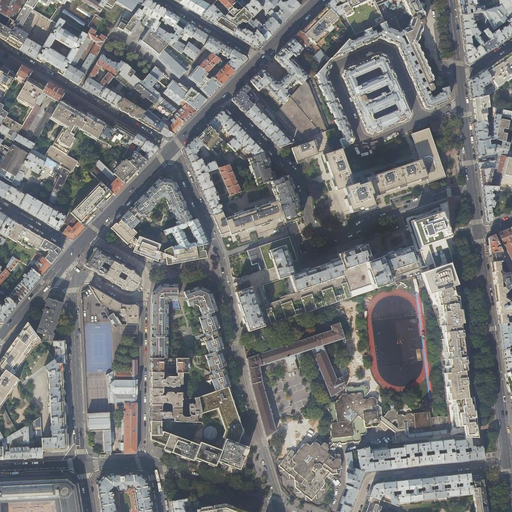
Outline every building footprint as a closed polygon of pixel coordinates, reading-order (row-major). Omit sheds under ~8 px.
[(0,0),(0,13),(4,16),(14,22),(24,5),(27,0),(0,0)] [(98,16),(100,12),(81,0),(27,0),(24,5),(30,8),(34,0),(36,0),(44,4),(46,2),(50,5),(50,6),(55,9),(49,19),(54,22),(56,23),(59,19),(64,22),(72,26),(74,28),(81,32),(86,35),(90,28),(95,31),(102,19),(98,16)] [(81,0),(100,12),(105,4),(107,0),(81,0)] [(141,5),(145,0),(107,0),(105,4),(111,8),(115,2),(126,8),(122,16),(123,17),(117,27),(122,30),(123,30),(130,35),(137,25),(138,26),(141,22),(139,21),(133,16),(138,9),(141,5)] [(150,17),(156,4),(151,1),(148,0),(145,0),(141,5),(144,7),(141,11),(138,9),(133,16),(139,21),(144,13),(150,17)] [(200,16),(210,7),(198,0),(181,0),(179,3),(184,6),(193,12),(200,16)] [(231,0),(218,0),(227,9),(225,11),(225,12),(227,10),(229,8),(234,3),(231,0)] [(253,18),(262,8),(254,0),(250,0),(249,2),(249,3),(248,5),(247,4),(246,5),(245,5),(244,2),(242,0),(238,4),(252,17),(253,18)] [(254,0),(262,8),(265,11),(280,26),(286,19),(292,14),(279,0),(254,0)] [(279,0),(292,14),(296,10),(305,0),(279,0)] [(337,17),(343,14),(335,0),(330,0),(330,1),(325,5),(327,7),(335,15),(337,17)] [(432,82),(432,80),(416,44),(419,34),(420,34),(422,35),(423,30),(422,29),(421,29),(422,26),(424,25),(425,24),(425,22),(424,21),(423,21),(422,20),(421,20),(422,19),(424,19),(420,9),(422,8),(420,4),(418,5),(415,0),(335,0),(343,14),(347,21),(349,26),(354,33),(355,35),(364,31),(370,28),(379,24),(384,22),(395,17),(401,31),(403,35),(407,44),(410,52),(412,56),(413,58),(414,60),(416,65),(417,67),(418,69),(420,74),(421,75),(422,78),(424,82),(426,87),(428,91),(429,92),(433,90),(431,84),(430,84),(429,85),(428,84),(428,83),(432,82)] [(511,0),(499,0),(501,5),(504,11),(504,12),(503,10),(501,11),(502,13),(501,14),(497,8),(484,12),(483,6),(475,7),(474,0),(457,0),(458,4),(459,11),(460,16),(484,12),(493,30),(507,21),(511,18),(511,0)] [(247,23),(250,20),(252,17),(238,4),(236,2),(229,8),(231,11),(230,11),(229,12),(227,10),(225,12),(227,15),(225,16),(223,15),(222,15),(213,24),(215,25),(224,30),(232,35),(237,27),(243,30),(244,30),(249,24),(247,23)] [(163,18),(168,11),(161,7),(156,4),(150,17),(148,20),(145,25),(148,28),(154,33),(158,27),(159,24),(158,22),(160,17),(161,17),(163,18)] [(30,8),(24,5),(14,22),(12,26),(14,27),(8,36),(5,41),(9,43),(15,47),(19,50),(26,38),(40,14),(30,8)] [(217,8),(215,9),(212,5),(210,7),(200,16),(209,21),(213,24),(222,15),(217,11),(218,10),(217,8)] [(330,59),(331,59),(348,40),(354,33),(349,26),(346,28),(342,23),(337,17),(335,15),(327,7),(325,10),(312,22),(302,33),(311,42),(312,41),(314,44),(319,48),(320,50),(326,56),(329,59),(330,59)] [(173,47),(182,30),(176,25),(179,18),(175,15),(168,11),(163,18),(162,20),(173,27),(171,31),(175,33),(174,35),(172,35),(171,34),(169,35),(158,27),(154,33),(169,44),(173,47)] [(263,14),(268,19),(266,21),(264,19),(262,21),(262,23),(263,24),(262,26),(263,28),(270,35),(275,31),(280,26),(265,11),(264,12),(263,14)] [(474,25),(474,24),(473,17),(480,16),(484,30),(486,29),(489,27),(492,31),(493,30),(484,12),(460,16),(462,30),(464,45),(471,44),(470,41),(471,40),(474,38),(479,34),(480,33),(477,28),(475,28),(474,25)] [(2,20),(4,16),(0,13),(0,38),(5,41),(8,36),(2,32),(4,28),(5,28),(6,28),(7,26),(7,24),(6,22),(2,20)] [(182,30),(187,23),(183,20),(179,18),(176,25),(182,30)] [(508,24),(498,31),(497,30),(490,35),(497,45),(511,34),(511,18),(507,21),(508,24)] [(59,69),(57,72),(62,75),(86,35),(81,32),(77,38),(61,28),(64,22),(59,19),(56,23),(55,25),(42,48),(35,59),(41,62),(42,59),(47,61),(56,67),(59,69)] [(259,28),(261,26),(255,20),(253,22),(250,20),(247,23),(249,24),(250,26),(253,28),(255,27),(257,29),(256,29),(256,30),(255,31),(265,41),(268,38),(270,35),(263,28),(260,30),(259,28)] [(398,32),(387,27),(384,22),(379,24),(382,30),(376,33),(379,38),(380,38),(388,42),(397,45),(403,42),(402,39),(401,39),(400,37),(400,36),(403,35),(401,31),(398,32)] [(183,52),(186,47),(178,42),(181,37),(182,37),(181,39),(185,41),(186,41),(189,37),(191,38),(197,28),(191,25),(187,23),(182,30),(173,47),(182,54),(183,52)] [(249,24),(244,30),(243,30),(237,27),(232,35),(255,48),(258,48),(261,44),(265,41),(255,31),(254,30),(253,31),(254,33),(252,35),(251,35),(251,33),(245,30),(246,29),(247,29),(250,26),(249,24)] [(100,35),(99,37),(94,34),(95,31),(90,28),(86,35),(62,75),(70,80),(78,85),(105,38),(100,35)] [(166,48),(169,44),(154,33),(148,28),(145,31),(147,32),(146,32),(145,34),(142,37),(143,38),(139,43),(145,47),(179,77),(187,69),(188,67),(184,65),(182,63),(183,61),(179,60),(177,58),(177,56),(174,55),(172,53),(172,51),(169,50),(166,48)] [(210,37),(204,33),(197,28),(191,38),(191,39),(192,40),(194,37),(196,39),(195,40),(198,42),(199,40),(201,42),(199,43),(202,46),(208,36),(210,37)] [(364,31),(365,33),(363,34),(363,36),(358,38),(362,46),(371,42),(379,38),(376,33),(374,30),(371,32),(370,28),(364,31)] [(489,39),(483,44),(478,37),(480,36),(479,34),(474,38),(476,40),(479,45),(485,54),(497,45),(490,35),(489,33),(486,29),(484,30),(483,31),(489,39)] [(311,42),(302,33),(300,31),(296,34),(292,39),(299,46),(302,43),(305,46),(304,48),(309,53),(311,53),(311,54),(313,52),(309,49),(311,47),(308,45),(311,42)] [(220,42),(210,37),(210,38),(204,47),(211,53),(216,57),(220,50),(223,52),(222,55),(225,57),(225,58),(227,59),(227,58),(229,59),(229,60),(230,61),(226,65),(234,72),(241,65),(245,61),(244,57),(220,42)] [(35,59),(42,48),(26,38),(19,50),(27,54),(35,59)] [(350,41),(348,40),(331,59),(332,60),(333,59),(334,58),(352,50),(362,46),(358,38),(350,41)] [(304,80),(308,76),(291,60),(290,60),(289,58),(292,55),(294,57),(297,55),(298,55),(298,54),(302,50),(299,46),(292,39),(287,44),(276,55),(274,58),(280,64),(280,65),(282,67),(283,68),(287,71),(287,73),(287,74),(279,83),(277,82),(276,82),(272,79),(272,78),(270,76),(269,76),(262,69),(254,77),(250,82),(258,91),(264,85),(266,87),(266,88),(283,105),(290,97),(286,93),(286,91),(289,88),(290,88),(291,88),(290,87),(291,85),(292,86),(293,85),(292,85),(295,82),(297,81),(301,85),(304,80)] [(199,54),(200,51),(189,42),(186,47),(183,52),(194,60),(199,54)] [(410,52),(407,44),(405,45),(403,42),(397,45),(400,52),(404,62),(413,58),(412,56),(410,57),(408,53),(410,52)] [(485,54),(479,45),(477,47),(476,46),(475,47),(474,49),(471,44),(464,45),(465,56),(466,63),(469,64),(485,54)] [(326,56),(320,50),(312,58),(318,64),(326,56)] [(82,87),(90,92),(98,97),(106,87),(113,77),(124,63),(104,51),(82,87)] [(511,52),(485,70),(496,87),(511,76),(511,52)] [(205,73),(206,73),(221,85),(228,78),(234,72),(226,65),(222,62),(218,59),(216,57),(211,53),(198,67),(205,73)] [(201,56),(199,54),(194,60),(192,62),(195,64),(201,56)] [(385,57),(380,55),(373,57),(362,62),(366,72),(378,67),(379,68),(381,70),(390,66),(385,57)] [(414,60),(413,58),(404,62),(408,70),(412,79),(421,75),(420,74),(418,75),(416,71),(418,69),(417,67),(416,65),(414,66),(412,61),(414,60)] [(330,59),(329,59),(315,75),(318,77),(319,79),(318,80),(319,82),(326,78),(326,76),(329,68),(332,60),(331,59),(330,59)] [(366,72),(362,62),(351,67),(344,70),(342,76),(346,85),(355,81),(354,79),(355,77),(366,72)] [(125,64),(124,63),(113,77),(131,91),(137,84),(140,81),(138,80),(139,78),(134,74),(135,72),(125,64)] [(10,68),(4,64),(0,71),(0,83),(8,88),(11,84),(12,82),(14,79),(17,72),(10,68)] [(27,69),(21,66),(17,72),(14,79),(15,80),(16,78),(17,78),(18,76),(24,79),(24,80),(23,82),(24,83),(22,85),(24,86),(28,78),(32,72),(27,69)] [(382,76),(380,75),(369,80),(374,90),(387,85),(388,88),(397,84),(393,75),(390,66),(381,70),(383,75),(382,76)] [(206,73),(205,73),(198,67),(189,78),(199,85),(199,86),(198,87),(209,97),(211,96),(217,90),(221,85),(206,73)] [(159,82),(164,76),(155,69),(150,75),(157,81),(159,82)] [(488,95),(497,88),(496,87),(485,70),(484,70),(477,75),(470,79),(468,83),(469,88),(470,99),(473,99),(487,95),(488,95)] [(160,97),(159,93),(151,87),(157,81),(150,75),(147,74),(146,75),(148,77),(142,83),(140,81),(137,84),(157,99),(156,101),(173,114),(177,111),(176,110),(176,109),(160,97)] [(422,78),(421,75),(412,79),(412,80),(416,88),(419,97),(429,92),(428,91),(426,92),(425,92),(424,88),(426,87),(424,82),(422,83),(421,83),(420,79),(422,78)] [(13,104),(23,111),(16,123),(6,117),(4,119),(1,124),(9,129),(18,134),(45,88),(37,83),(28,78),(24,86),(13,104)] [(326,98),(334,95),(329,83),(326,78),(319,82),(320,85),(318,86),(320,89),(321,89),(322,93),(322,94),(323,96),(325,96),(326,98)] [(307,83),(304,80),(301,85),(297,88),(293,93),(290,97),(283,105),(280,108),(283,112),(295,127),(304,137),(305,138),(307,138),(327,131),(330,130),(310,81),(307,83)] [(374,90),(369,80),(359,85),(359,86),(358,87),(357,87),(355,81),(346,85),(350,95),(353,102),(354,103),(363,99),(362,96),(374,90)] [(58,87),(48,82),(45,88),(18,134),(17,135),(23,138),(41,107),(39,106),(44,98),(45,98),(47,95),(59,102),(60,101),(65,92),(58,87)] [(205,102),(206,101),(191,89),(188,93),(181,88),(180,89),(172,83),(167,88),(196,111),(199,108),(205,102)] [(130,116),(137,120),(156,101),(157,99),(137,84),(131,91),(126,95),(124,97),(124,98),(115,107),(120,110),(130,116)] [(388,88),(390,92),(384,95),(383,94),(381,94),(382,96),(377,98),(382,108),(392,104),(393,102),(394,102),(396,106),(405,102),(401,93),(397,84),(388,88)] [(252,91),(247,85),(238,93),(232,99),(233,102),(239,108),(245,114),(254,105),(259,99),(252,91)] [(118,93),(117,94),(106,87),(98,97),(107,102),(115,107),(124,98),(120,95),(120,94),(119,93),(118,93)] [(449,92),(448,87),(441,89),(441,93),(431,97),(429,92),(419,97),(421,101),(424,107),(430,109),(447,102),(450,96),(449,92)] [(180,104),(184,106),(175,115),(175,116),(185,123),(190,117),(196,111),(167,88),(163,93),(179,105),(180,104)] [(341,112),(334,95),(326,98),(328,102),(326,103),(327,107),(328,107),(329,108),(330,110),(329,111),(331,114),(332,113),(333,115),(341,112)] [(489,107),(487,95),(473,99),(474,104),(475,115),(476,123),(486,122),(485,116),(486,115),(486,108),(489,107)] [(382,108),(377,98),(370,102),(369,101),(369,100),(368,101),(368,102),(365,104),(363,99),(354,103),(358,112),(362,121),(370,117),(369,113),(370,112),(372,113),(382,108)] [(87,113),(85,117),(78,112),(66,105),(60,101),(59,102),(57,106),(50,117),(64,125),(52,146),(51,145),(51,146),(44,156),(69,171),(72,173),(78,162),(65,154),(75,139),(73,138),(74,136),(72,135),(77,127),(97,139),(99,134),(103,127),(105,124),(101,122),(89,114),(87,113)] [(168,119),(169,118),(170,117),(170,116),(173,114),(156,101),(137,120),(149,127),(159,133),(166,121),(168,119)] [(397,110),(397,111),(385,116),(390,126),(408,119),(410,113),(408,108),(405,102),(396,106),(398,109),(397,110)] [(53,108),(50,106),(29,141),(35,144),(50,117),(57,106),(55,105),(53,108)] [(254,105),(245,114),(251,120),(257,126),(262,121),(263,122),(267,118),(261,112),(262,111),(258,108),(258,109),(254,105)] [(488,129),(487,122),(486,122),(476,123),(473,123),(475,137),(476,141),(489,140),(496,139),(499,118),(500,116),(500,110),(501,110),(495,109),(493,124),(491,135),(487,136),(486,129),(488,129)] [(511,112),(501,110),(500,110),(500,116),(511,118),(511,112)] [(207,125),(209,127),(221,138),(222,137),(218,133),(219,132),(219,131),(218,129),(221,126),(224,129),(223,129),(223,130),(224,131),(226,133),(235,124),(229,117),(223,111),(220,111),(212,120),(207,125)] [(341,133),(349,129),(344,118),(341,112),(333,115),(335,120),(334,121),(335,124),(336,124),(338,128),(337,128),(338,131),(340,130),(341,133)] [(171,120),(173,123),(172,124),(171,125),(167,130),(174,134),(180,127),(185,123),(175,116),(173,119),(171,120)] [(390,126),(385,116),(374,121),(373,121),(370,117),(362,121),(367,132),(373,134),(390,126)] [(262,121),(257,126),(263,132),(269,137),(274,132),(276,134),(279,130),(277,127),(277,126),(275,124),(274,125),(267,118),(263,122),(262,121)] [(500,118),(499,118),(496,139),(501,141),(502,141),(500,148),(496,147),(495,148),(507,151),(510,140),(508,140),(507,142),(505,142),(506,134),(503,133),(502,132),(502,131),(502,129),(503,128),(507,129),(508,121),(500,119),(500,118)] [(171,125),(167,121),(159,133),(163,135),(166,137),(172,136),(173,135),(174,134),(167,130),(171,125)] [(116,123),(113,129),(105,124),(103,127),(99,134),(97,139),(96,141),(106,147),(106,146),(109,149),(112,146),(113,147),(119,142),(123,144),(122,146),(128,149),(128,148),(131,144),(131,143),(132,142),(136,134),(120,124),(119,125),(118,124),(116,123)] [(0,130),(6,134),(9,129),(1,124),(1,125),(0,126),(0,130)] [(241,129),(235,124),(226,133),(228,135),(229,135),(230,135),(231,134),(232,136),(233,136),(234,137),(233,139),(232,139),(231,139),(228,143),(222,137),(221,138),(230,148),(240,138),(241,139),(246,134),(241,129)] [(230,148),(221,138),(209,127),(203,133),(197,139),(203,146),(209,155),(210,155),(215,163),(217,169),(228,165),(243,160),(239,156),(234,152),(230,148)] [(367,182),(357,186),(356,183),(353,185),(353,184),(341,149),(333,151),(327,131),(307,138),(309,142),(291,148),(296,162),(323,153),(343,212),(349,210),(349,211),(359,207),(360,207),(361,210),(373,206),(373,205),(374,204),(375,204),(377,209),(383,207),(391,204),(389,200),(390,199),(421,189),(420,186),(421,185),(444,177),(428,128),(411,134),(419,160),(367,178),(366,178),(367,182)] [(17,135),(18,134),(9,129),(6,134),(5,136),(14,141),(14,140),(17,135)] [(350,132),(349,129),(341,133),(342,136),(342,139),(341,139),(340,137),(338,137),(343,149),(348,146),(347,145),(351,143),(353,138),(350,132)] [(274,132),(269,137),(273,142),(279,148),(295,142),(292,138),(290,135),(288,137),(293,142),(292,142),(291,142),(290,143),(283,133),(279,130),(276,134),(274,132)] [(511,131),(510,140),(507,151),(498,185),(506,187),(511,187),(511,131)] [(140,150),(147,140),(138,135),(136,134),(132,142),(138,146),(135,151),(138,153),(140,150)] [(249,137),(246,134),(241,139),(240,138),(230,148),(234,152),(240,146),(239,145),(241,143),(242,145),(242,146),(244,148),(248,144),(250,147),(255,143),(249,137)] [(31,150),(35,144),(29,141),(23,138),(17,135),(14,140),(31,150)] [(203,146),(197,139),(195,137),(189,143),(185,148),(184,149),(184,151),(189,164),(198,160),(196,154),(196,153),(200,149),(201,150),(202,153),(200,153),(202,158),(207,156),(209,155),(203,146)] [(158,150),(157,147),(152,143),(147,140),(140,150),(146,154),(145,155),(140,150),(138,153),(147,162),(153,156),(158,150)] [(489,143),(489,140),(476,141),(476,143),(479,166),(479,170),(491,169),(492,169),(495,161),(493,150),(493,148),(494,148),(494,147),(494,144),(493,143),(489,143)] [(259,147),(255,143),(250,147),(248,144),(244,148),(243,149),(246,152),(247,152),(249,153),(249,152),(252,154),(252,157),(264,153),(259,147)] [(0,164),(10,148),(4,144),(2,146),(0,145),(0,155),(1,156),(0,158),(0,164)] [(0,175),(2,177),(2,183),(0,181),(0,196),(3,198),(25,161),(26,159),(29,155),(12,145),(10,148),(0,164),(0,175)] [(498,185),(507,151),(495,148),(494,148),(493,148),(493,150),(495,161),(492,169),(491,169),(479,170),(480,177),(481,186),(497,187),(498,185)] [(35,217),(46,224),(53,209),(57,201),(69,171),(44,156),(32,149),(31,150),(29,155),(26,159),(28,160),(27,162),(25,161),(3,198),(11,203),(18,207),(26,212),(31,215),(35,217)] [(143,166),(147,162),(138,153),(135,151),(134,151),(131,157),(127,155),(127,154),(127,153),(127,152),(126,152),(125,152),(123,156),(126,159),(138,171),(143,166)] [(265,153),(264,153),(252,157),(247,159),(257,186),(270,182),(274,180),(265,153)] [(210,155),(209,155),(207,156),(208,158),(209,157),(212,162),(207,164),(206,165),(206,166),(205,167),(203,162),(202,159),(198,160),(189,164),(195,177),(201,174),(200,172),(203,171),(204,174),(217,169),(215,163),(210,155)] [(131,178),(138,171),(126,159),(124,162),(121,166),(115,160),(113,162),(114,163),(111,166),(110,165),(107,168),(125,185),(131,178)] [(113,180),(114,181),(111,185),(109,183),(107,184),(91,168),(89,170),(95,177),(113,194),(115,196),(120,191),(125,185),(107,168),(99,160),(95,164),(112,181),(113,180)] [(228,165),(217,169),(204,174),(201,174),(195,177),(206,203),(213,200),(216,200),(216,201),(217,200),(221,199),(240,192),(234,178),(232,178),(232,176),(233,176),(228,165)] [(281,178),(274,180),(270,182),(277,201),(294,195),(287,176),(284,177),(281,178)] [(107,200),(113,194),(95,177),(64,208),(67,211),(69,213),(84,226),(89,221),(94,215),(93,214),(95,212),(107,200)] [(186,209),(186,208),(175,183),(174,179),(171,180),(163,179),(161,177),(157,181),(146,192),(143,196),(135,204),(134,205),(135,206),(132,208),(131,207),(130,209),(125,214),(120,219),(121,220),(118,223),(119,224),(118,225),(117,224),(116,223),(115,224),(112,226),(110,228),(127,244),(128,243),(135,246),(132,252),(157,262),(158,259),(165,258),(166,265),(206,258),(205,251),(204,251),(204,250),(203,250),(202,250),(201,249),(203,249),(202,245),(178,249),(173,250),(171,246),(164,251),(164,255),(158,252),(160,245),(139,236),(137,241),(133,237),(136,233),(132,229),(144,217),(144,218),(146,217),(145,216),(161,199),(165,200),(166,201),(170,211),(172,216),(171,217),(172,219),(175,217),(177,222),(175,223),(177,226),(191,221),(187,212),(186,210),(186,209)] [(496,191),(497,187),(481,186),(483,196),(485,211),(486,221),(489,223),(490,222),(491,219),(491,213),(494,202),(494,201),(492,201),(492,198),(493,197),(493,196),(493,194),(491,193),(491,192),(492,191),(496,191)] [(294,195),(277,201),(282,218),(284,221),(297,217),(301,216),(294,195)] [(219,205),(217,200),(216,201),(216,200),(213,200),(206,203),(212,216),(222,212),(221,209),(222,208),(222,206),(221,206),(221,205),(220,205),(219,205)] [(62,224),(66,217),(56,211),(58,208),(56,207),(57,205),(60,207),(59,208),(60,209),(65,213),(67,211),(64,208),(57,201),(53,209),(46,224),(49,225),(52,227),(58,231),(61,225),(62,224)] [(225,218),(222,212),(212,216),(220,235),(229,232),(230,236),(234,234),(235,236),(237,242),(239,241),(237,233),(282,218),(277,201),(225,218)] [(452,233),(442,204),(403,217),(405,224),(422,273),(428,271),(420,248),(428,246),(435,268),(453,262),(446,240),(452,238),(452,233)] [(79,232),(84,227),(84,226),(69,213),(66,217),(62,224),(63,224),(64,225),(64,223),(68,226),(62,233),(66,235),(70,238),(74,238),(79,232)] [(11,219),(7,217),(0,229),(0,243),(3,244),(5,239),(0,236),(0,233),(7,238),(7,237),(16,222),(11,219)] [(282,218),(284,225),(285,225),(286,225),(299,220),(297,217),(284,221),(282,218)] [(173,250),(178,249),(202,245),(207,244),(197,219),(191,221),(177,226),(163,231),(165,235),(171,232),(172,233),(174,232),(175,233),(172,234),(178,244),(175,245),(171,246),(173,250)] [(38,250),(44,239),(34,233),(23,227),(16,222),(7,237),(16,242),(14,246),(15,247),(10,255),(12,256),(12,257),(19,261),(28,266),(35,253),(36,252),(38,250)] [(333,304),(422,273),(405,224),(299,259),(292,236),(259,247),(248,250),(252,264),(258,261),(261,270),(241,278),(243,282),(246,290),(235,293),(247,332),(263,326),(264,327),(333,304)] [(494,235),(496,239),(500,237),(503,245),(504,245),(511,264),(511,227),(507,229),(496,234),(494,235)] [(501,251),(496,239),(494,235),(489,236),(488,237),(487,238),(488,246),(489,253),(501,251)] [(46,250),(48,251),(46,254),(45,253),(44,254),(45,255),(43,258),(51,264),(56,259),(61,252),(60,249),(55,246),(44,239),(38,250),(39,251),(39,250),(41,251),(43,250),(44,251),(46,250)] [(104,277),(114,260),(104,254),(95,249),(92,254),(90,252),(88,256),(85,259),(88,261),(85,266),(93,270),(104,277)] [(501,251),(489,253),(490,258),(491,262),(500,260),(505,260),(501,251)] [(51,264),(43,258),(40,256),(35,253),(28,266),(28,267),(41,277),(46,270),(51,264)] [(19,261),(12,257),(5,269),(9,273),(18,263),(19,261)] [(125,266),(114,260),(104,277),(109,280),(121,287),(126,289),(127,290),(129,290),(132,290),(135,288),(136,287),(138,284),(139,282),(139,281),(139,279),(138,277),(136,274),(135,273),(133,271),(125,266)] [(501,271),(500,271),(499,262),(500,262),(500,260),(491,262),(493,283),(496,308),(498,324),(507,323),(506,316),(511,313),(511,297),(507,300),(505,294),(511,285),(511,276),(509,271),(508,272),(503,273),(502,272),(501,272),(501,271)] [(457,285),(450,265),(428,271),(422,273),(429,294),(436,292),(452,286),(457,285)] [(34,284),(41,277),(28,267),(27,268),(28,269),(29,269),(30,270),(20,283),(29,291),(34,284)] [(9,273),(5,269),(2,273),(0,274),(0,284),(10,273),(9,273)] [(29,291),(20,283),(8,297),(17,305),(23,298),(29,291)] [(177,300),(178,284),(161,284),(152,293),(152,307),(152,323),(152,330),(153,330),(153,337),(152,337),(152,348),(151,359),(167,359),(167,337),(167,336),(168,336),(168,334),(167,334),(167,303),(170,300),(177,300)] [(138,307),(135,304),(131,305),(129,305),(127,305),(125,305),(123,304),(122,304),(119,303),(112,299),(103,294),(89,285),(90,287),(113,323),(115,326),(120,324),(113,313),(111,314),(107,308),(109,305),(116,309),(121,310),(120,314),(121,315),(123,316),(124,314),(126,314),(126,325),(137,325),(138,320),(138,307)] [(220,349),(223,348),(218,332),(217,332),(215,325),(217,324),(213,312),(217,310),(211,291),(199,286),(183,291),(185,298),(184,300),(186,301),(188,306),(194,304),(198,306),(202,316),(198,317),(204,333),(202,334),(208,353),(205,354),(210,370),(210,371),(208,371),(209,373),(210,373),(210,374),(209,375),(215,391),(228,387),(230,386),(225,370),(224,370),(222,363),(224,362),(220,349)] [(475,437),(477,437),(476,430),(474,410),(472,397),(466,398),(464,385),(466,384),(465,378),(464,377),(464,371),(466,371),(465,364),(467,364),(466,357),(464,357),(464,355),(467,354),(465,340),(462,340),(462,339),(464,338),(463,330),(461,330),(460,323),(463,323),(462,315),(461,310),(459,309),(458,296),(456,296),(452,286),(436,292),(440,305),(439,305),(437,305),(437,306),(440,325),(441,325),(442,325),(443,338),(442,339),(441,339),(446,373),(443,373),(447,400),(452,400),(456,427),(463,426),(465,437),(470,437),(475,437)] [(0,304),(0,320),(0,321),(4,320),(11,312),(17,305),(8,297),(0,290),(0,293),(2,295),(1,297),(4,299),(4,301),(5,302),(2,306),(0,304)] [(49,299),(48,298),(44,310),(42,314),(38,328),(36,327),(35,327),(32,329),(41,342),(53,341),(56,341),(56,335),(55,334),(54,333),(53,333),(52,332),(61,307),(62,307),(63,303),(62,303),(61,303),(61,301),(62,299),(62,298),(54,295),(50,294),(49,299)] [(341,377),(335,379),(322,345),(343,338),(337,318),(334,319),(335,324),(330,326),(331,330),(263,353),(262,353),(259,348),(245,352),(251,384),(265,436),(266,437),(276,431),(261,381),(259,368),(261,367),(261,366),(261,365),(284,358),(290,373),(289,374),(290,378),(288,378),(293,393),(300,391),(294,372),(298,370),(294,361),(296,358),(294,354),(314,348),(317,354),(314,355),(330,397),(346,387),(341,377)] [(511,322),(507,323),(498,324),(500,338),(502,350),(508,349),(511,348),(511,347),(511,322)] [(9,436),(17,431),(2,405),(0,405),(0,404),(0,403),(17,379),(23,383),(54,360),(52,357),(41,342),(32,329),(27,323),(19,334),(5,353),(0,360),(0,369),(3,372),(0,376),(0,432),(4,439),(9,436)] [(65,356),(64,341),(56,341),(53,341),(53,347),(52,347),(53,353),(55,353),(55,355),(54,355),(54,357),(52,357),(54,360),(56,364),(62,363),(66,363),(65,356)] [(108,378),(108,383),(112,379),(137,379),(137,375),(137,359),(137,349),(137,342),(134,342),(134,355),(129,355),(129,370),(114,370),(106,375),(108,378)] [(511,347),(511,348),(511,349),(511,351),(508,352),(508,349),(502,350),(502,355),(504,372),(511,369),(511,347)] [(188,373),(188,358),(167,359),(151,359),(151,361),(151,365),(151,372),(163,372),(163,371),(165,371),(176,371),(176,372),(182,373),(188,373)] [(56,364),(54,360),(23,383),(21,384),(23,387),(42,374),(48,372),(51,437),(41,438),(42,451),(53,451),(64,450),(67,447),(66,429),(65,428),(62,363),(56,364)] [(173,373),(173,376),(168,376),(166,378),(166,380),(163,380),(162,379),(163,378),(163,372),(151,372),(151,379),(151,384),(151,388),(163,388),(163,386),(167,386),(167,387),(169,387),(172,388),(174,387),(176,386),(179,386),(179,384),(182,384),(182,373),(176,372),(173,373)] [(112,379),(108,383),(109,403),(124,403),(136,403),(136,397),(137,389),(137,379),(112,379)] [(323,443),(322,444),(316,439),(314,443),(313,443),(309,440),(306,443),(303,444),(300,447),(300,451),(297,454),(296,449),(287,450),(287,455),(283,460),(278,461),(279,471),(284,470),(289,474),(290,479),(294,478),(296,492),(301,492),(306,496),(306,500),(307,501),(316,500),(316,495),(320,490),(325,489),(323,475),(326,470),(331,474),(332,474),(337,474),(336,469),(341,468),(339,455),(338,454),(330,455),(326,452),(333,443),(339,443),(341,444),(345,443),(347,442),(353,441),(354,442),(359,442),(361,439),(360,435),(365,435),(367,432),(366,428),(370,427),(371,426),(373,427),(377,426),(378,425),(385,431),(394,420),(397,420),(397,423),(399,423),(400,423),(401,428),(398,429),(395,433),(395,435),(398,435),(399,435),(399,442),(450,437),(448,416),(445,417),(444,416),(431,417),(430,412),(429,411),(413,413),(413,414),(412,413),(407,413),(406,415),(404,415),(402,414),(398,414),(397,410),(396,409),(389,410),(383,417),(382,416),(378,417),(378,413),(376,411),(376,406),(376,405),(377,404),(376,399),(374,397),(369,398),(366,395),(369,391),(368,387),(365,385),(361,385),(360,387),(356,387),(353,387),(352,386),(348,387),(345,389),(346,394),(342,394),(338,398),(339,400),(337,400),(335,402),(334,402),(329,402),(327,405),(328,410),(329,411),(329,412),(330,416),(329,418),(329,422),(329,423),(331,424),(332,429),(330,431),(331,436),(332,437),(326,444),(324,443),(323,443)] [(238,443),(242,430),(228,387),(215,391),(198,397),(202,413),(217,408),(225,430),(222,437),(225,438),(225,439),(221,450),(200,442),(199,445),(161,431),(161,421),(159,421),(150,421),(150,427),(150,435),(150,439),(165,445),(163,449),(164,449),(170,452),(184,457),(193,460),(194,458),(194,457),(215,465),(217,461),(239,469),(247,447),(238,443)] [(177,393),(177,394),(174,394),(172,392),(167,392),(165,394),(165,395),(162,396),(162,393),(163,393),(163,388),(151,388),(151,396),(150,403),(150,404),(162,404),(163,402),(170,404),(172,406),(172,410),(181,409),(182,393),(177,393)] [(181,415),(181,409),(172,410),(172,412),(162,412),(162,409),(163,409),(164,409),(164,406),(162,405),(162,404),(150,404),(150,412),(150,421),(159,421),(159,418),(161,418),(163,419),(163,421),(170,421),(170,418),(171,418),(173,418),(174,421),(197,422),(196,417),(198,414),(202,413),(198,397),(193,398),(194,402),(193,404),(191,403),(189,404),(189,405),(189,414),(190,416),(189,417),(183,417),(181,415)] [(279,399),(283,411),(296,406),(295,404),(296,404),(295,401),(288,403),(286,397),(279,399)] [(137,403),(136,403),(124,403),(124,411),(123,411),(123,413),(124,413),(124,451),(122,451),(122,454),(136,453),(136,430),(137,405),(137,403)] [(110,438),(109,412),(108,413),(87,414),(88,431),(104,430),(104,433),(103,434),(103,435),(104,452),(111,452),(110,438)] [(41,438),(40,418),(35,421),(36,441),(39,441),(39,444),(38,448),(31,448),(31,446),(34,446),(34,438),(31,438),(31,436),(32,436),(31,423),(28,425),(30,458),(36,458),(42,457),(42,451),(41,438)] [(23,432),(23,442),(19,442),(18,443),(18,448),(10,448),(10,459),(20,459),(30,458),(28,425),(17,431),(9,436),(9,442),(10,446),(11,446),(12,445),(12,443),(14,443),(14,439),(22,435),(21,433),(23,432)] [(10,459),(10,448),(7,449),(6,448),(6,442),(9,442),(9,436),(4,439),(2,440),(3,459),(7,459),(10,459)] [(478,446),(472,446),(470,437),(465,437),(466,440),(468,460),(483,458),(482,448),(481,446),(479,447),(478,446)] [(451,449),(454,448),(453,441),(453,440),(440,441),(441,450),(444,449),(445,449),(445,450),(446,453),(442,454),(443,463),(455,462),(455,454),(454,452),(450,453),(450,450),(451,449)] [(468,460),(466,440),(453,441),(454,448),(454,450),(458,449),(458,453),(455,454),(455,462),(468,460)] [(441,450),(440,441),(428,442),(429,452),(433,451),(433,455),(430,455),(430,464),(442,463),(443,463),(442,454),(438,454),(437,453),(437,452),(438,451),(439,450),(441,450)] [(429,452),(428,442),(416,444),(417,453),(417,457),(418,465),(430,464),(430,455),(425,456),(425,455),(425,454),(426,453),(426,452),(429,452)] [(417,453),(416,444),(403,445),(403,447),(404,454),(408,454),(408,456),(408,458),(405,458),(405,459),(406,467),(417,466),(418,465),(417,457),(413,457),(412,455),(413,455),(414,454),(414,453),(417,453)] [(368,453),(368,447),(357,450),(359,470),(364,472),(373,471),(371,453),(368,453)] [(404,454),(403,447),(387,449),(388,458),(389,461),(390,469),(406,467),(405,459),(399,460),(399,457),(404,456),(404,454)] [(388,458),(387,449),(371,451),(371,453),(373,471),(390,469),(389,461),(383,461),(383,458),(388,458)] [(358,489),(364,472),(359,470),(353,468),(346,465),(346,485),(358,489)] [(151,511),(147,481),(137,473),(105,475),(97,484),(101,511),(115,511),(112,492),(110,492),(110,490),(112,486),(116,486),(116,489),(118,490),(126,489),(127,488),(127,486),(131,486),(135,488),(135,489),(134,489),(137,511),(151,511)] [(470,476),(469,473),(457,474),(458,483),(458,487),(459,495),(472,494),(470,476)] [(458,483),(457,474),(444,476),(445,485),(450,484),(450,488),(446,489),(447,497),(459,495),(458,487),(456,487),(456,484),(456,483),(458,483)] [(378,511),(380,507),(379,506),(377,505),(379,499),(371,496),(365,511),(486,511),(486,510),(486,507),(485,506),(484,501),(485,501),(484,493),(483,483),(483,480),(482,479),(482,478),(478,475),(470,476),(472,494),(475,511),(378,511)] [(0,479),(0,511),(81,511),(77,484),(72,480),(69,478),(67,476),(0,479)] [(445,485),(444,476),(432,477),(433,486),(433,490),(434,498),(447,497),(446,489),(445,485)] [(433,486),(432,477),(419,478),(422,500),(434,498),(433,490),(431,490),(430,486),(433,486)] [(422,500),(419,478),(407,480),(408,489),(411,489),(411,490),(411,493),(408,494),(409,501),(422,500)] [(408,489),(407,480),(395,481),(396,491),(398,490),(398,491),(399,494),(396,494),(397,502),(409,501),(408,494),(404,493),(404,490),(408,489)] [(396,494),(396,493),(393,493),(392,493),(392,491),(396,491),(395,481),(382,483),(383,494),(388,494),(390,497),(391,503),(397,506),(396,494)] [(383,494),(382,483),(376,483),(373,486),(369,495),(371,496),(379,499),(380,496),(381,496),(382,494),(383,494)] [(351,507),(358,489),(346,485),(345,488),(348,489),(345,496),(344,497),(342,496),(340,503),(342,504),(351,507)] [(191,511),(191,510),(190,505),(189,498),(171,501),(172,508),(172,509),(172,511),(191,511)]
